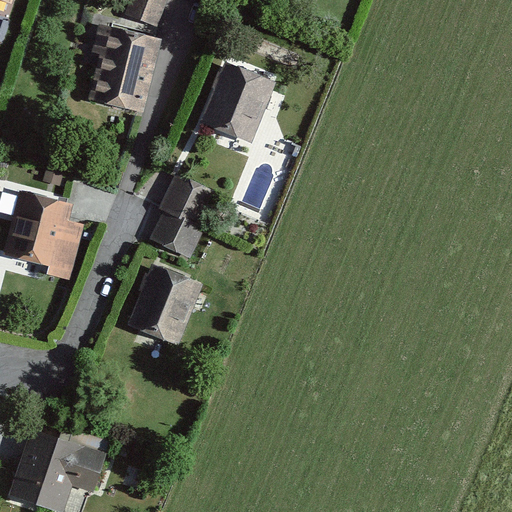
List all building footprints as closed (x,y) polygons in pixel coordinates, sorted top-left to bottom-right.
[(155,28),(165,0),(127,0),(122,16),(155,28)] [(145,114),(162,38),(100,24),(94,52),(101,54),(96,78),(106,80),(101,104),(145,114)] [(252,143),(277,81),(227,61),(202,124),(252,143)] [(217,190),(176,174),(150,239),(190,255),(217,190)] [(73,199),(20,186),(3,255),(72,271),(83,223),(68,219),(73,199)] [(179,348),(204,284),(149,263),(124,326),(179,348)] [(75,486),(98,493),(109,457),(86,450),(88,444),(30,426),(10,494),(67,511),(75,486)]
